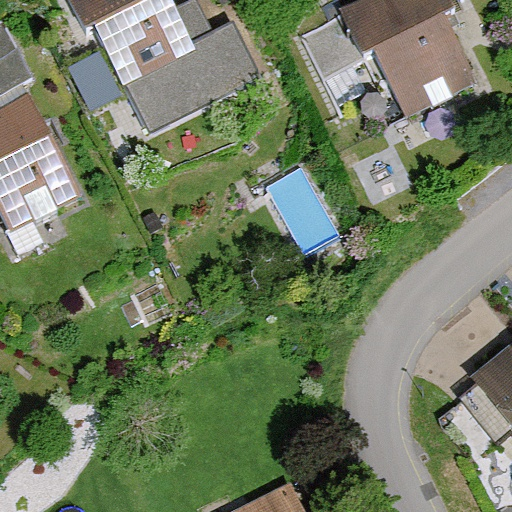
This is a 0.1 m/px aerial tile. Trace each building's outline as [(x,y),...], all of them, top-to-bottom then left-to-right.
[(173,0),(75,0),(124,103),(204,65),(173,0)] [(444,0),(398,0),(339,24),(385,140),(485,101),(444,0)] [(8,18),(0,21),(0,95),(37,77),(8,18)] [(40,105),(0,125),(0,221),(11,243),(90,201),(40,105)] [(511,362),(487,382),(511,414),(511,362)] [(307,511),(300,496),(262,511),(307,511)]
